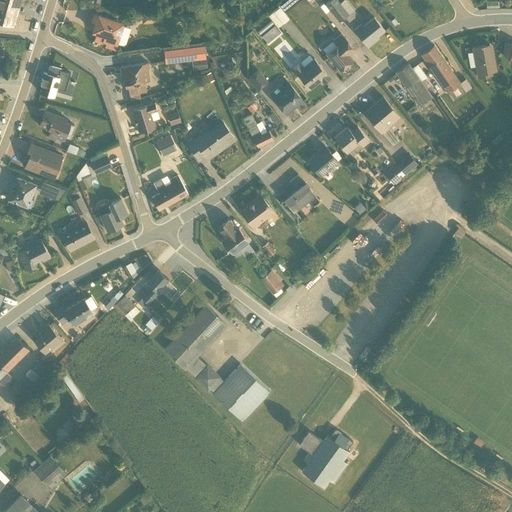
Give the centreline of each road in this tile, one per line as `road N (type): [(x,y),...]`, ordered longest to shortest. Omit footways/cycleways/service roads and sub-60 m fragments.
road 1 (residential): [(466,23),(393,58),(216,198),(150,236)]
road 2 (unclassified): [(150,236),(166,238),(356,376)]
road 3 (residential): [(40,40),(92,65),(150,236)]
road 4 (track): [(511,496),(425,442),(363,383)]
road 5 (residential): [(150,236),(51,287),(0,327)]
